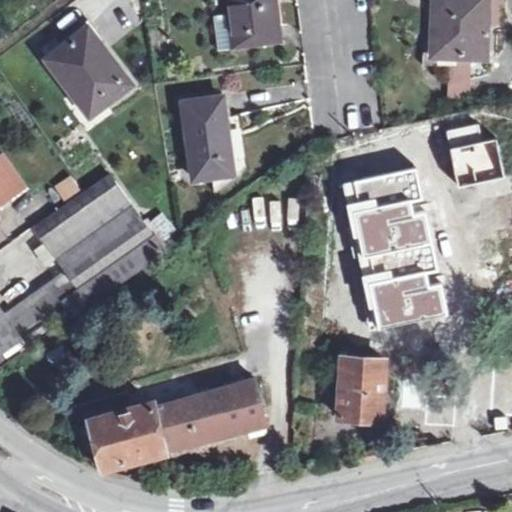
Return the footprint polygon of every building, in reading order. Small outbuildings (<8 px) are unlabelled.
[(226,0),(231,46),(282,40),(276,0),(226,0)] [(439,0),(437,52),(484,54),(486,0),(439,0)] [(214,16),(218,51),(230,49),(226,15),(214,16)] [(87,26),(70,38),(77,50),(55,66),(89,113),(130,83),(87,26)] [(77,50),(70,38),(47,54),(55,66),(77,50)] [(196,177),(232,170),(221,96),(185,101),(196,177)] [(505,174),(497,137),(481,140),(478,123),(448,129),(460,183),(505,174)] [(417,168),(343,183),(372,327),(446,312),(417,168)] [(112,171),(35,226),(67,271),(59,277),(6,315),(19,334),(67,299),(77,313),(168,248),(112,171)] [(71,196),(83,188),(74,176),(62,184),(71,196)] [(11,239),(39,219),(30,207),(2,225),(11,239)] [(27,232),(59,277),(67,271),(35,226),(27,232)] [(30,348),(77,313),(67,299),(19,334),(30,348)] [(0,347),(19,334),(6,315),(0,306),(0,347)] [(164,444),(169,443),(267,419),(268,417),(258,375),(254,376),(247,354),(72,404),(84,443),(97,456),(101,456),(102,461),(148,450),(150,460),(156,461),(168,457),(164,444)] [(344,357),(341,403),(364,404),(364,416),(382,417),(385,358),(344,357)] [(364,404),(341,403),(341,415),(364,416),(364,404)] [(262,430),(267,419),(169,443),(171,454),(262,430)]
